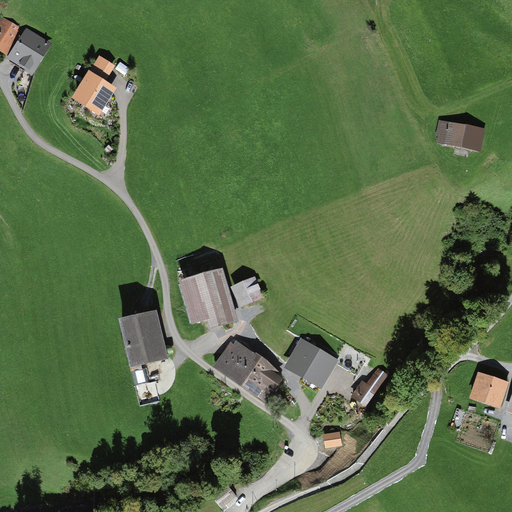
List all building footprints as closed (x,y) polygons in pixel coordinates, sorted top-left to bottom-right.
[(19,36),(24,38),(28,32),(19,26),(18,28),(2,18),(0,21),(0,46),(9,52),(19,36)] [(48,45),(28,32),(24,38),(12,57),(16,59),(20,58),(20,62),(33,69),(48,45)] [(77,97),(99,111),(112,91),(101,84),(112,67),(100,60),(77,97)] [(441,141),(452,143),(456,125),(440,123),(437,135),(440,135),(439,140),(441,141)] [(466,127),(456,125),(452,143),(480,148),(483,130),(466,127)] [(179,285),(190,323),(229,311),(218,273),(179,285)] [(235,288),(242,304),(261,296),(254,280),(235,288)] [(165,356),(155,315),(122,323),(132,364),(165,356)] [(365,362),(341,349),(338,354),(307,336),(290,365),(322,384),(334,362),(358,376),(365,362)] [(260,366),(252,361),(255,357),(237,343),(235,347),(231,344),(215,367),(218,370),(220,367),(226,372),(247,386),(260,366)] [(265,398),(263,401),(266,403),(278,388),(274,385),(279,379),(271,373),(274,369),(266,363),(266,362),(257,355),(256,357),(255,357),(252,361),(260,366),(247,386),(265,398)] [(363,382),(353,396),(365,405),(386,376),(378,370),(367,386),(363,382)] [(472,395),(500,405),(507,385),(479,375),(472,395)] [(327,435),(329,446),(340,444),(338,433),(327,435)] [(236,496),(229,486),(220,492),(220,491),(213,497),(221,508),(236,496)]
